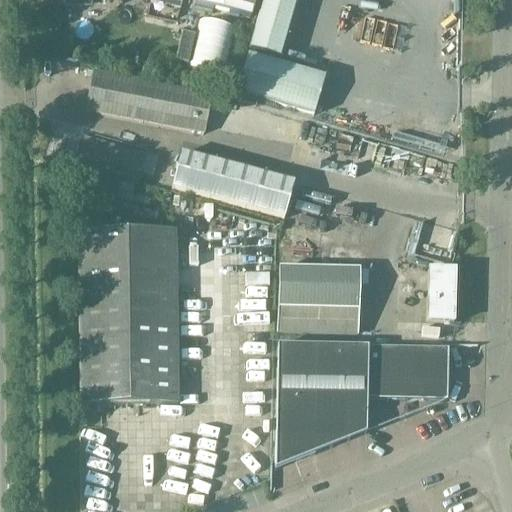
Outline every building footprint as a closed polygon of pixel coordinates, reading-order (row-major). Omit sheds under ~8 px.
[(64,0),(64,5),(85,6),(85,0),(163,0),(169,1),(168,6),(179,9),(181,0),(64,0)] [(191,0),(190,6),(249,21),(253,0),(191,0)] [(284,0),(282,8),(295,13),(299,0),(284,0)] [(193,36),(181,34),(175,62),(187,64),(193,36)] [(246,84),(321,105),(333,60),(259,39),(246,84)] [(199,136),(207,97),(89,73),(81,112),(199,136)] [(145,155),(81,137),(75,157),(139,175),(145,155)] [(399,138),(393,157),(409,162),(415,143),(399,138)] [(296,185),(219,163),(181,152),(171,190),(285,223),(296,185)] [(78,408),(175,407),(174,233),(76,234),(78,408)] [(277,308),(358,309),(358,288),(358,271),(278,269),(277,308)] [(367,271),(358,271),(358,288),(366,288),(367,271)] [(452,325),(453,273),(427,272),(426,325),(452,325)] [(358,309),(277,308),(277,338),(357,340),(358,309)] [(276,348),(273,472),(365,435),(365,401),(445,403),(446,351),(276,348)] [(113,430),(96,439),(101,449),(118,440),(113,430)] [(100,485),(119,468),(112,461),(93,478),(100,485)] [(108,509),(127,490),(119,482),(100,501),(108,509)]
